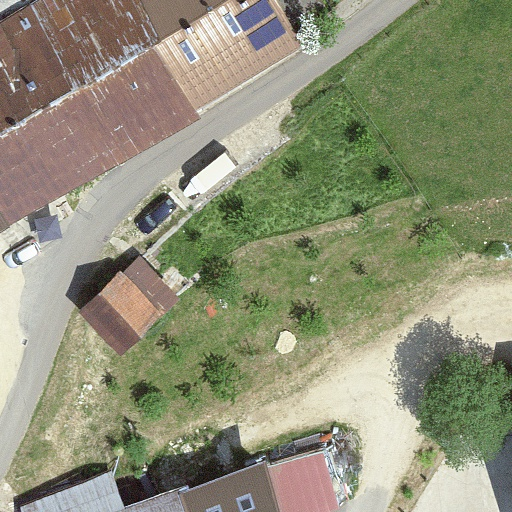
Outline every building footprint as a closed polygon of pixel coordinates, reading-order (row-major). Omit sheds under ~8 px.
[(0,180),(25,223),(213,116),(146,0),(43,0),(0,25),(0,180)] [(146,0),(213,116),(320,55),(288,0),(146,0)] [(0,245),(28,229),(25,223),(0,180),(0,245)] [(131,359),(196,300),(156,256),(91,315),(131,359)] [(30,507),(32,511),(293,511),(270,455),(138,506),(127,474),(30,507)]
